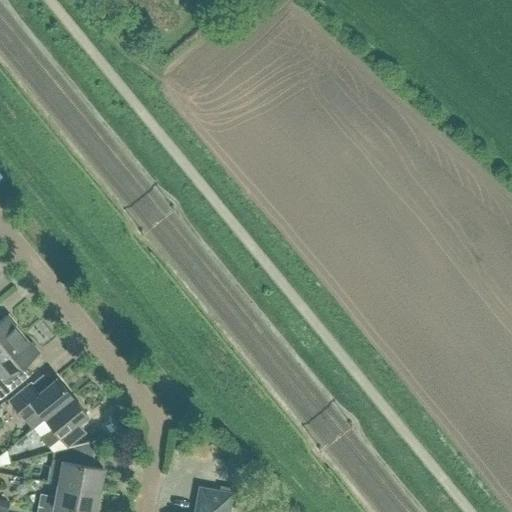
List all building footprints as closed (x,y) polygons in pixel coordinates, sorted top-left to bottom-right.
[(0,350),(20,334),(13,325),(15,323),(7,314),(0,319),(0,350)] [(20,334),(0,350),(0,397),(27,375),(19,366),(38,351),(30,341),(28,343),(20,334)] [(44,418),(71,396),(56,378),(37,393),(29,383),(9,400),(24,418),(31,428),(44,418)] [(86,415),(71,396),(44,418),(52,428),(40,438),(47,447),(59,437),(67,446),(84,432),(77,422),(86,415)] [(57,483),(97,491),(102,467),(81,463),(85,441),(53,450),(47,481),(57,483)] [(93,511),(97,491),(57,483),(55,496),(39,493),(35,511),(71,511),(72,511),(77,511),(93,511)] [(241,486),(238,504),(250,506),(253,488),(241,486)] [(193,511),(227,511),(231,493),(199,487),(193,511)]
